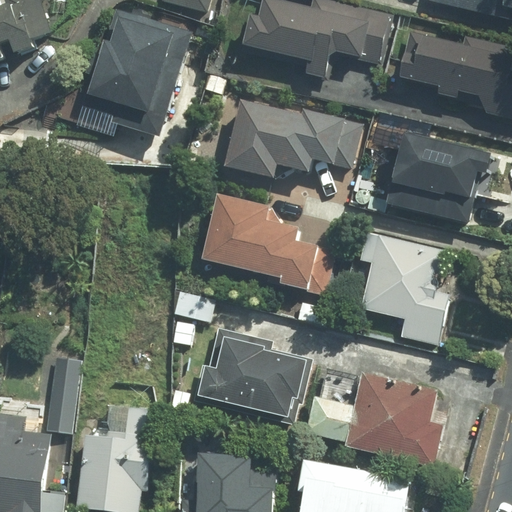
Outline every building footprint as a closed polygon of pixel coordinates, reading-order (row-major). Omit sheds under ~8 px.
[(70,25),(61,0),(29,0),(0,10),(0,57),(1,59),(57,40),(54,31),(70,25)] [(511,8),(511,0),(428,0),(427,8),(508,26),(511,8)] [(176,128),(206,31),(129,6),(98,103),(176,128)] [(328,60),(379,69),(388,18),(343,10),(341,21),(259,7),(256,25),(246,24),(240,55),(326,70),(328,60)] [(511,116),(511,62),(497,59),(499,49),(465,41),(462,51),(410,38),(398,90),(511,116)] [(359,167),(369,122),(360,120),(361,116),(319,107),(318,111),(257,99),(244,164),(294,174),(296,163),(327,169),(328,161),(359,167)] [(480,226),(493,165),(502,167),(507,144),(417,125),(399,208),(480,226)] [(290,203),(236,190),(219,258),(335,287),(345,247),(312,239),(316,226),(286,218),(290,203)] [(409,337),(450,346),(463,288),(453,286),(461,249),(390,233),(375,304),(415,312),(409,337)] [(205,316),(219,319),(223,299),(184,290),(173,341),(198,346),(205,316)] [(315,396),(324,358),(283,349),(285,344),(227,330),(219,363),(214,362),(205,399),(303,422),(309,394),(315,396)] [(91,354),(60,351),(53,428),(83,430),(84,414),(111,416),(114,376),(89,374),(91,354)] [(447,419),(455,384),(379,367),(370,404),(332,395),(324,432),(446,460),(455,421),(447,419)] [(93,511),(152,511),(155,488),(163,489),(171,407),(118,402),(116,432),(101,431),(93,511)] [(59,492),(63,433),(49,432),(49,428),(35,427),(35,417),(0,414),(0,511),(70,511),(71,492),(59,492)] [(295,511),(297,483),(292,482),(294,450),(224,446),(224,456),(191,454),(188,511),(295,511)] [(322,505),(320,511),(415,511),(417,506),(404,504),(407,486),(312,468),(306,502),(322,505)]
